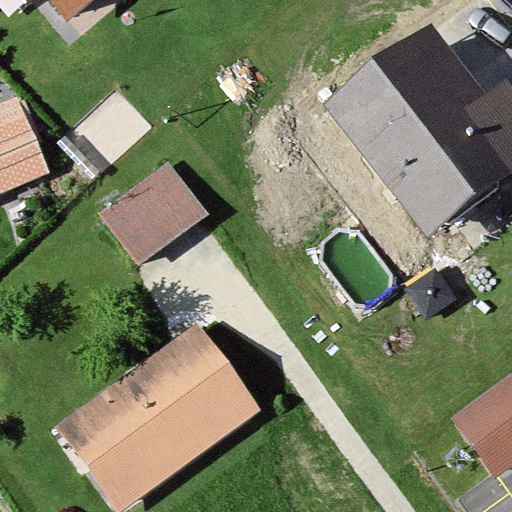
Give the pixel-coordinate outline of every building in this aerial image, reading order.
[(35,0),(58,26),(89,0),(35,0)] [(427,34),(314,114),(408,246),(511,172),(511,109),(498,89),(477,104),(427,34)] [(16,104),(0,109),(0,198),(44,183),(16,104)] [(169,171),(101,216),(136,268),(204,222),(169,171)] [(195,328),(53,429),(112,511),(122,511),(258,415),(195,328)] [(511,378),(453,419),(498,482),(511,471),(511,378)]
